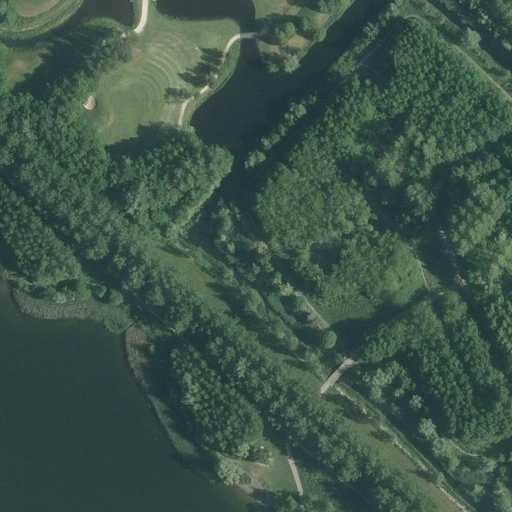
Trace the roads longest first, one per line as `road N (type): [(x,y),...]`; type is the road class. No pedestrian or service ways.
road 1 (unknown): [(341,511),(332,476),(0,168)]
road 2 (unknown): [(511,418),(483,404),(407,241),(367,193),(366,175),(376,151),(426,97),(446,93),(511,126)]
